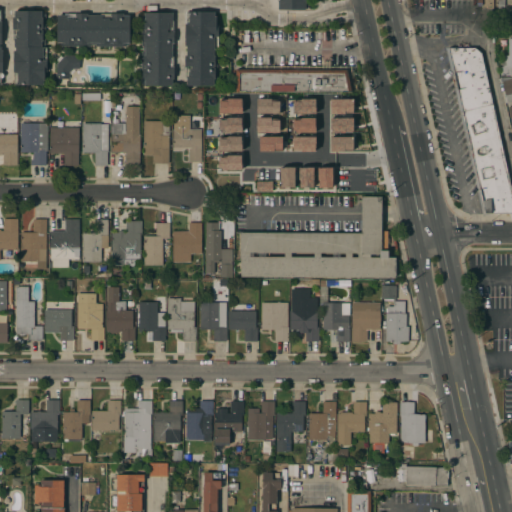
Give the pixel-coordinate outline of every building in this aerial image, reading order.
[(308,0),(308,6),(306,6),(306,10),(278,9),(278,2),(276,2),(276,0),(308,0)] [(13,84),(14,50),(15,50),(15,47),(14,47),(14,40),(12,40),(13,18),(14,18),(14,10),(44,11),(43,14),(46,14),(45,45),(44,45),(43,47),(46,47),(46,67),(49,67),(49,70),(45,70),(45,80),(43,80),(43,85),(13,84)] [(185,12),(186,12),(186,11),(214,12),(214,16),(217,16),(216,25),(218,25),(217,49),(215,49),(215,52),(217,52),(217,82),(215,82),(215,85),(196,85),(196,86),(192,86),(186,85),(186,78),(185,78),(185,67),(184,67),(184,55),(186,55),(186,46),(184,46),(185,12)] [(141,52),(143,52),(143,46),(141,46),(141,16),(143,16),(143,13),(144,13),(144,12),(172,13),(172,31),(174,31),(174,43),(172,43),(172,67),(173,67),(173,79),(172,79),(172,85),(143,85),(143,82),(141,82),(141,52)] [(123,15),(129,15),(128,45),(125,45),(125,47),(95,46),(95,45),(90,45),(90,47),(60,46),(60,45),(57,45),(57,43),(56,43),(57,15),(75,15),(75,13),(87,13),(87,15),(110,15),(110,13),(123,13),(123,15)] [(511,38),(511,75),(508,75),(508,67),(502,67),(502,57),(508,57),(508,38),(511,38)] [(474,48),(481,53),(511,194),(511,213),(484,213),(480,192),(477,193),(476,190),(479,189),(477,180),(475,181),(474,178),(476,178),(474,168),(472,169),(471,166),(474,166),(471,153),(468,154),(468,151),(470,150),(469,145),(467,145),(466,142),(469,142),(467,133),(464,133),(463,130),(466,130),(462,115),(460,115),(459,112),(462,112),(456,87),(454,88),(451,76),(454,75),(448,48),(474,48)] [(79,56),(79,69),(73,69),(69,72),(69,79),(55,79),(56,63),(64,55),(79,56)] [(235,91),(235,69),(346,70),(351,92),(235,91)] [(511,126),(508,107),(511,105),(511,101),(505,103),(502,94),(504,94),(502,82),(500,83),(499,77),(501,77),(511,77),(511,126)] [(218,99),(218,114),(241,113),(241,99),(218,99)] [(256,114),(279,114),(279,99),(255,100),(256,114)] [(291,99),(292,114),(315,114),(315,99),(291,99)] [(352,99),(352,112),(343,111),(344,114),(329,114),(329,99),(352,99)] [(111,123),(124,123),(124,134),(125,134),(125,106),(139,106),(138,135),(140,135),(139,165),(125,165),(125,153),(110,152),(111,123)] [(172,129),(174,129),(174,118),(186,118),(186,129),(201,129),(201,162),(188,161),(188,157),(185,157),(185,153),(188,153),(188,148),(184,148),(184,150),(180,150),(180,151),(172,151),(172,129)] [(218,132),(240,133),(241,119),(218,118),(218,132)] [(256,132),(279,132),(279,118),(255,118),(256,132)] [(352,118),(329,118),(329,132),(352,133),(352,118)] [(315,132),(315,119),(291,119),(292,133),(315,132)] [(143,121),(162,121),(162,123),(169,123),(168,163),(153,163),(153,155),(143,155),(143,121)] [(20,123),(48,123),(47,151),(46,151),(46,166),(30,165),(30,159),(33,159),(33,152),(20,152),(20,123)] [(82,123),(101,123),(101,124),(108,124),(108,152),(107,152),(107,166),(94,166),(94,153),(81,153),(82,123)] [(49,127),(78,127),(78,166),(63,166),(63,153),(49,153),(49,127)] [(0,134),(17,134),(17,153),(17,165),(2,165),(2,153),(0,153),(0,134)] [(205,147),(213,147),(213,143),(216,143),(216,134),(229,134),(230,143),(231,143),(232,159),(223,160),(223,162),(205,162),(205,147)] [(281,137),(258,137),(258,151),(281,151),(281,137)] [(291,137),(291,151),(314,151),(315,137),(291,137)] [(330,137),(335,137),(342,137),(350,137),(352,139),(351,151),(329,151),(329,143),(330,137)] [(218,155),(226,155),(227,152),(240,153),(240,163),(240,169),(228,169),(217,169),(218,155)] [(278,168),(279,188),(294,188),(293,167),(278,168)] [(332,188),(332,167),(317,168),(317,188),(332,188)] [(298,168),(298,188),(313,188),(313,168),(298,168)] [(272,191),(272,181),(255,181),(255,191),(272,191)] [(381,216),(381,231),(387,231),(387,257),(395,257),(395,278),(240,277),(240,260),(239,260),(240,232),(361,233),(361,215),(361,196),(381,197),(381,216)] [(0,231),(3,231),(3,219),(17,219),(17,250),(0,250),(0,231)] [(20,232),(33,232),(33,219),(46,219),(46,261),(20,261),(20,232)] [(50,231),(64,231),(64,219),(79,219),(79,259),(68,259),(68,267),(52,267),(52,259),(50,259),(50,231)] [(82,233),(94,233),(94,219),(108,219),(108,235),(107,235),(107,248),(101,248),(101,262),(82,262),(82,233)] [(111,233),(118,233),(118,231),(123,231),(123,233),(125,233),(125,221),(141,221),(141,235),(140,235),(140,260),(123,260),(123,265),(111,265),(111,233)] [(201,254),(190,254),(190,262),(173,261),(174,254),(172,254),(172,231),(188,231),(188,222),(201,223),(201,254)] [(205,239),(205,222),(218,222),(218,231),(221,231),(220,249),(232,249),(232,261),(231,261),(231,265),(232,265),(232,277),(220,277),(220,264),(222,264),(222,262),(220,262),(214,262),(214,273),(204,273),(205,239)] [(143,236),(156,236),(156,227),(153,227),(153,223),(169,223),(169,238),(162,238),(162,245),(167,245),(167,253),(162,253),(162,265),(143,265),(143,236)] [(202,287),(204,279),(216,282),(214,290),(202,287)] [(66,280),(73,281),(72,291),(65,290),(66,280)] [(350,280),(350,288),(332,288),(332,280),(350,280)] [(396,285),(395,299),(381,299),(381,285),(396,285)] [(15,286),(28,286),(28,301),(34,301),(34,326),(42,326),(42,341),(29,341),(29,334),(15,334),(15,286)] [(105,310),(106,310),(106,302),(107,302),(107,287),(118,287),(118,301),(125,301),(125,310),(132,310),(132,327),(134,327),(134,341),(121,341),(121,331),(117,333),(110,333),(105,330),(105,310)] [(309,289),(309,297),(317,298),(317,327),(318,327),(318,341),(305,341),(305,333),(298,333),(298,330),(289,329),(289,311),(290,311),(291,289),(309,289)] [(167,298),(180,298),(180,301),(194,301),(194,327),(195,327),(195,341),(182,341),(182,329),(167,329),(167,298)] [(405,301),(404,314),(406,314),(405,326),(408,327),(408,342),(399,341),(399,344),(392,344),(392,341),(385,341),(385,313),(387,313),(387,306),(393,306),(393,301),(405,301)] [(77,302),(95,302),(95,304),(102,304),(102,327),(103,327),(103,341),(90,341),(90,329),(77,328),(77,302)] [(138,302),(157,302),(157,313),(164,313),(164,327),(165,327),(165,341),(152,341),(152,331),(138,331),(138,302)] [(226,327),(226,341),(213,341),(213,330),(200,330),(200,302),(226,302),(226,327)] [(287,302),(287,327),(288,327),(288,341),(274,341),(274,330),(261,330),(261,302),(287,302)] [(323,302),(349,303),(349,315),(348,329),(349,329),(349,342),(336,342),(336,330),(322,330),(323,302)] [(352,302),(380,303),(379,330),(367,329),(366,342),(351,341),(352,302)] [(250,304),(250,311),(255,311),(255,327),(257,327),(257,341),(244,341),(244,329),(228,329),(228,311),(230,311),(230,304),(250,304)] [(44,310),(71,310),(71,326),(73,326),(73,340),(59,340),(59,334),(44,334),(44,310)] [(337,391),(351,391),(351,403),(337,403),(337,391)] [(1,411),(15,411),(15,399),(28,399),(28,414),(20,414),(20,439),(1,438),(1,411)] [(59,400),(59,414),(57,414),(57,430),(46,430),(46,435),(30,435),(30,412),(46,412),(46,400),(59,400)] [(90,400),(89,414),(88,414),(88,423),(81,423),(81,439),(62,439),(63,412),(69,412),(69,408),(74,409),(74,412),(76,412),(76,400),(90,400)] [(120,400),(120,414),(118,414),(118,431),(91,431),(91,411),(107,411),(107,400),(120,400)] [(151,400),(151,431),(150,431),(150,457),(139,457),(139,439),(124,439),(124,410),(138,410),(138,400),(151,400)] [(182,401),(182,415),(180,415),(180,431),(179,431),(178,444),(165,443),(165,441),(152,441),(153,412),(169,413),(169,400),(182,401)] [(185,413),(199,413),(199,401),(212,401),(212,415),(211,415),(211,439),(185,439),(185,413)] [(214,413),(216,413),(216,408),(227,408),(227,413),(230,413),(230,401),(243,401),(243,415),(241,415),(241,431),(229,432),(229,445),(214,445),(214,413)] [(247,408),(258,408),(258,413),(260,413),(261,405),(259,405),(259,401),(274,401),(273,440),(269,440),(269,433),(265,433),(265,440),(247,440),(247,408)] [(276,413),(291,413),(291,401),(305,401),(305,416),(302,416),(302,432),(298,432),(298,443),(290,443),(290,452),(275,452),(276,413)] [(308,413),(322,413),(322,401),(335,401),(335,431),(334,431),(334,441),(308,440),(308,413)] [(337,414),(339,414),(339,412),(351,412),(351,414),(353,414),(353,402),(366,402),(366,416),(364,416),(364,432),(350,432),(350,446),(336,445),(337,414)] [(396,402),(396,415),(396,434),(388,434),(388,443),(368,443),(368,434),(368,414),(374,414),(374,412),(379,412),(379,413),(382,413),(382,402),(396,402)] [(401,416),(399,416),(399,402),(414,402),(413,414),(424,415),(424,430),(432,430),(432,443),(400,442),(401,416)] [(327,452),(336,452),(336,448),(347,449),(347,460),(336,460),(336,464),(327,464),(327,452)] [(121,450),(130,450),(130,458),(121,458),(121,450)] [(173,451),(182,451),(182,461),(173,461),(173,451)] [(149,476),(149,463),(167,463),(167,476),(149,476)] [(446,486),(405,485),(405,481),(398,481),(398,468),(397,468),(397,464),(406,464),(406,466),(447,467),(446,486)] [(202,511),(202,488),(203,488),(203,472),(211,472),(221,472),(221,481),(220,481),(220,489),(217,489),(216,511),(202,511)] [(275,511),(260,511),(261,489),(262,489),(262,473),(280,473),(280,489),(276,489),(275,511)] [(131,511),(116,511),(116,474),(143,474),(143,511),(131,511)] [(63,508),(64,508),(63,511),(40,511),(40,508),(40,504),(34,504),(34,485),(40,485),(40,480),(63,480),(63,508)] [(95,482),(95,495),(80,495),(80,482),(95,482)] [(171,491),(179,491),(179,503),(171,503),(171,491)] [(346,511),(347,491),(370,491),(369,511),(346,511)] [(235,498),(235,506),(227,506),(227,498),(235,498)]
